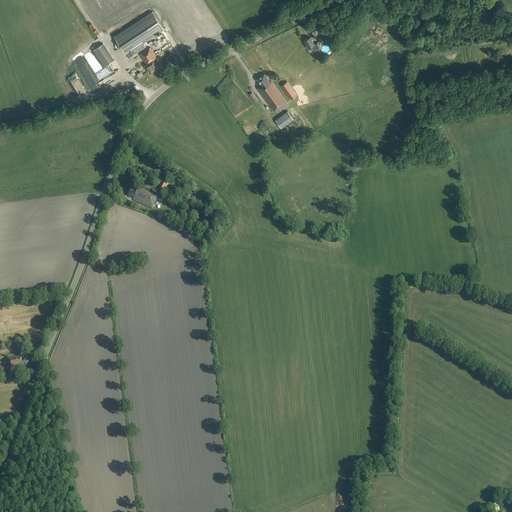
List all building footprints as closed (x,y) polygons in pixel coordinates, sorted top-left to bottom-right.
[(152,12),(114,37),(128,59),(137,53),(135,49),(164,30),(152,12)] [(328,35),(328,33),(319,38),(322,44),(331,39),(328,35)] [(314,45),(310,37),(304,40),(309,48),(312,46),(314,51),(321,47),(318,42),(314,45)] [(113,61),(102,44),(93,50),(104,67),(113,61)] [(153,72),(153,71),(158,67),(153,60),(157,57),(151,48),(140,54),(146,64),(145,65),(150,73),(152,73),(153,72)] [(68,77),(71,82),(77,78),(74,74),(68,77)] [(274,112),(287,103),(271,81),(270,81),(265,74),(257,80),(261,86),(257,89),(274,112)] [(71,83),(78,91),(83,87),(77,79),(71,83)] [(287,82),(281,86),(291,100),(297,96),(287,82)] [(252,93),(249,94),(252,99),(253,99),(256,103),(258,101),(255,97),(252,93)] [(288,111),(275,120),(281,128),(294,119),(288,111)] [(163,180),(158,188),(165,191),(169,183),(163,180)] [(134,199),(133,200),(152,209),(158,197),(139,188),(137,192),(131,189),(128,196),(134,199)] [(20,356),(7,358),(9,371),(24,368),(24,367),(29,366),(28,359),(21,360),(20,356)]
